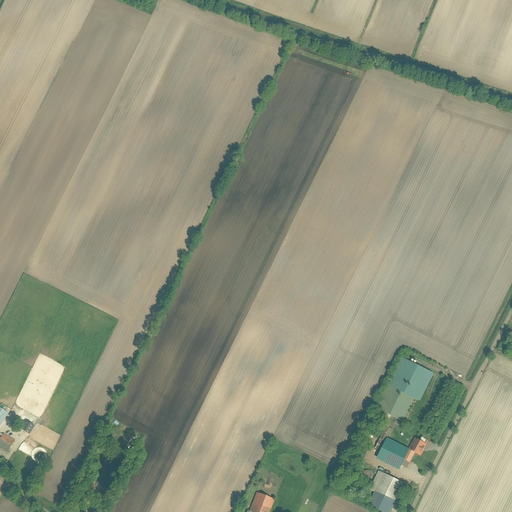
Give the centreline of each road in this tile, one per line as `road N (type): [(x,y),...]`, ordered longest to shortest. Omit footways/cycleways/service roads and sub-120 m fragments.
road 1 (track): [(511,102),(205,0)]
road 2 (unclassified): [(410,511),(511,301)]
